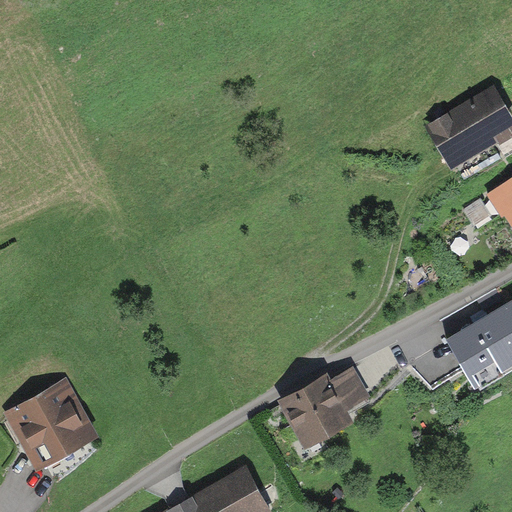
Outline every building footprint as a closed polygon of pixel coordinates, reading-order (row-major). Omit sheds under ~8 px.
[(493,89),(434,122),(455,159),(495,137),(489,128),(509,118),(493,89)] [(511,180),(496,192),(511,215),(511,180)] [(511,301),(451,337),(473,375),(511,351),(511,301)] [(347,366),(283,401),(303,439),(345,417),(341,408),(363,396),(347,366)] [(60,384),(12,411),(39,460),(88,433),(60,384)] [(270,511),(246,466),(161,511),(270,511)]
